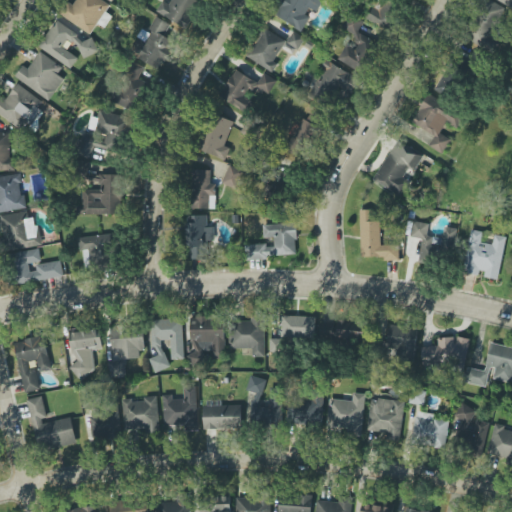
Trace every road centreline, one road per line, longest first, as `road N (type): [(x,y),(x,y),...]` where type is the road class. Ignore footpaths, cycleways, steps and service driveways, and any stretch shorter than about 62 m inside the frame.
road 1 (residential): [(0,495),(128,468),(231,461),(392,471),(511,501)]
road 2 (residential): [(0,312),(158,287),(332,285),(511,316)]
road 3 (residential): [(332,285),(333,187),(445,0)]
road 4 (residential): [(158,287),(155,200),(173,128),(242,0)]
road 5 (residential): [(0,370),(33,511)]
